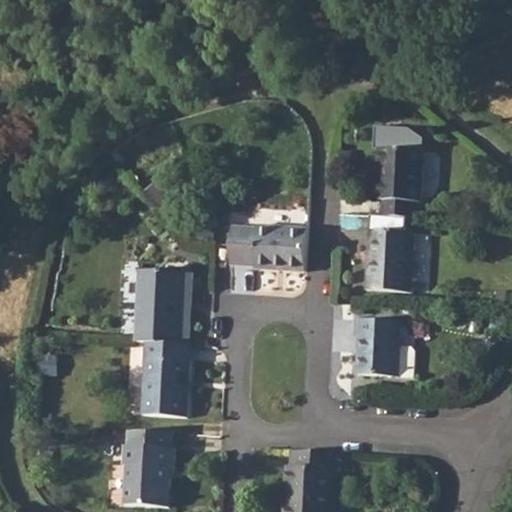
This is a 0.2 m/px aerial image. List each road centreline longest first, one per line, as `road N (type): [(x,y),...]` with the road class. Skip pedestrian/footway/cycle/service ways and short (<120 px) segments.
road 1 (residential): [(238,428),(241,306),(316,309)]
road 2 (residential): [(490,445),(313,431)]
road 3 (residential): [(316,309),(321,165)]
road 4 (residential): [(313,431),(316,309)]
